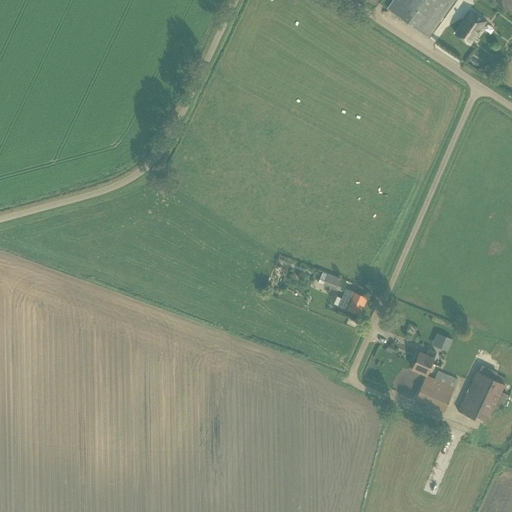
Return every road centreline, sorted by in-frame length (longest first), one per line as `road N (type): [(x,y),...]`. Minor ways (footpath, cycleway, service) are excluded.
road 1 (unclassified): [(468,430),(350,378),(478,85)]
road 2 (unclassified): [(0,219),(113,187),(145,169),(170,138),(235,0)]
road 3 (unclassified): [(347,0),(478,85)]
